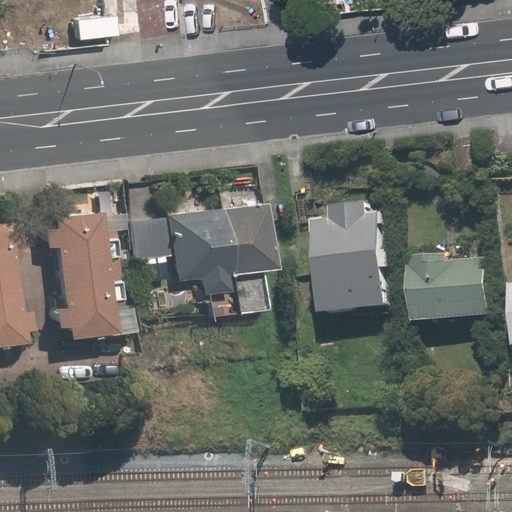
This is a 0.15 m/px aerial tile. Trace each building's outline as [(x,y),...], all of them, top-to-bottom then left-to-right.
[(0,0),(0,48),(11,48),(8,0),(0,0)] [(144,34),(141,0),(96,0),(101,38),(144,34)] [(268,263),(261,198),(159,210),(160,214),(126,218),(130,254),(164,251),(166,274),(190,272),(192,288),(200,288),(202,312),(227,309),(222,268),(268,263)] [(375,218),(373,204),(339,208),(340,222),(320,225),(331,316),(395,309),(384,217),(375,218)] [(89,215),(88,209),(37,214),(38,225),(30,225),(32,243),(40,242),(47,304),(39,305),(41,323),(49,322),(51,334),(96,329),(96,332),(121,330),(114,267),(124,265),(122,247),(111,248),(109,230),(119,228),(117,211),(89,215)] [(0,225),(0,339),(8,339),(7,325),(17,325),(16,303),(5,303),(0,253),(11,252),(9,225),(0,225)] [(409,262),(416,325),(496,316),(490,261),(450,265),(449,257),(409,262)]
